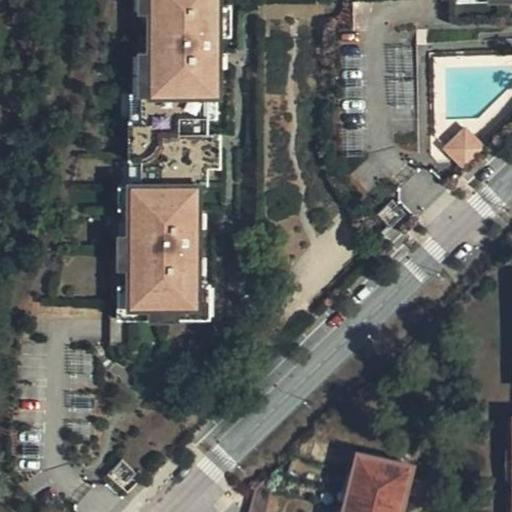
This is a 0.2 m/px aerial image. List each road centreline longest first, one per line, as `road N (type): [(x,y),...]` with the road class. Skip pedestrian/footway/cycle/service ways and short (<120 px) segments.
road 1 (residential): [(451,232),(191,488)]
road 2 (residential): [(451,232),(380,149),(372,20),(424,18)]
road 3 (residential): [(113,511),(56,464),(56,327)]
